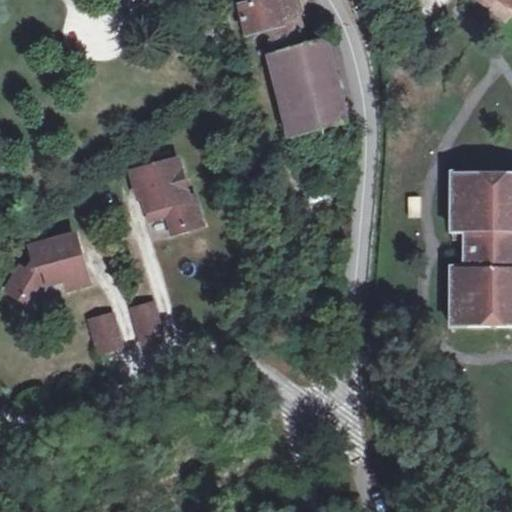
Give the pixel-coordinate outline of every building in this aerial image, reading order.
[(327,42),(307,46),(294,0),(277,0),(243,9),(251,35),(273,30),(301,137),(347,125),(327,42)] [(511,1),(510,0),(477,0),(506,22),(511,13),(511,1)] [(192,198),(186,199),(173,160),(130,174),(136,192),(140,191),(149,220),(166,215),(172,232),(200,224),(192,198)] [(467,273),(453,273),(453,332),(511,331),(511,177),(453,176),(453,236),(467,235),(467,273)] [(75,237),(47,246),(58,283),(66,281),(69,290),(89,286),(75,237)] [(44,287),(58,283),(47,246),(32,250),(34,262),(28,275),(20,271),(8,293),(34,306),(44,287)] [(141,343),(164,336),(155,306),(133,312),(141,343)] [(101,354),(123,348),(114,318),(92,323),(101,354)]
